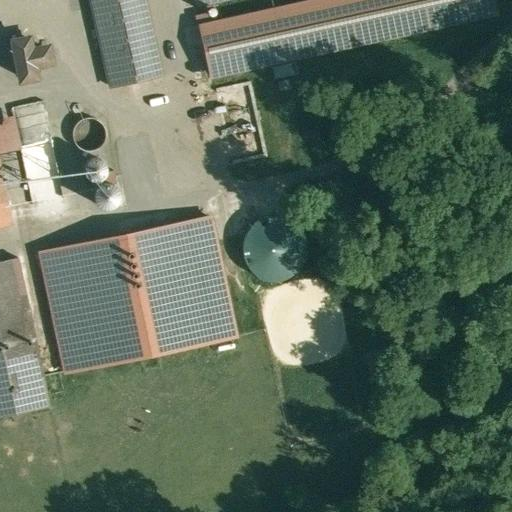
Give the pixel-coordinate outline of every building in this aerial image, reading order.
[(160,0),(91,0),(111,87),(177,72),(160,0)] [(495,14),(492,0),(313,0),(201,24),(212,75),(495,14)] [(26,38),(24,37),(22,37),(19,38),(17,39),(16,40),(14,42),(13,44),(13,46),(13,48),(14,50),(15,52),(17,54),(19,55),(22,55),(24,55),(27,54),(29,52),(30,51),(30,50),(31,48),(31,46),(31,44),(30,43),(30,41),(28,39),(26,38)] [(43,46),(41,46),(38,47),(36,48),(35,49),(33,51),(32,54),(32,56),(33,57),(34,60),(35,62),(37,63),(39,64),(42,64),(44,64),(46,63),(47,62),(49,60),(50,58),(50,55),(50,53),(49,50),(47,48),(45,47),(43,46)] [(30,62),(29,61),(26,61),(24,62),(22,63),(21,64),(19,66),(18,68),(18,70),(18,72),(19,75),(21,77),(22,78),(24,79),(26,79),(27,79),(29,79),(30,78),(32,77),(33,76),(34,75),(35,73),(36,70),(35,68),(34,65),(32,63),(30,62)] [(44,100),(15,107),(29,167),(44,163),(41,149),(55,146),(44,100)] [(346,109),(341,108),(337,107),(334,108),(331,109),(328,111),(325,113),(322,116),(321,118),(319,121),(318,124),(318,129),(318,133),(319,136),(321,140),(323,143),(326,145),(328,147),(331,148),(334,149),(340,150),(346,148),(349,147),(352,145),(354,143),(355,142),(357,139),(359,136),(360,133),(360,131),(360,127),(360,124),(359,121),(357,118),(356,116),(354,114),(352,112),(349,110),(346,109)] [(89,117),(86,118),(83,118),(80,120),(77,122),(76,124),(74,126),(73,129),(72,131),(72,135),(73,139),(74,141),(75,144),(77,146),(79,148),(82,150),(85,151),(89,151),(93,151),(95,150),(98,149),(101,147),(103,144),(104,143),(104,142),(105,140),(106,138),(106,134),(106,131),(105,129),(103,125),(101,123),(99,121),(96,119),(93,118),(89,117)] [(0,178),(0,226),(10,225),(6,204),(3,194),(0,178)] [(12,193),(3,194),(6,204),(14,202),(12,193)] [(287,218),(283,217),(279,216),(274,215),(268,216),(264,217),(260,219),(256,222),(253,224),(250,227),(247,232),(244,237),(243,241),(243,243),(242,246),(242,250),(243,254),(243,257),(244,260),(246,263),(248,267),(251,271),(254,274),(258,276),(264,279),(271,281),(276,281),(282,281),(286,279),(290,278),(294,275),(297,273),(300,270),(304,265),(306,260),(307,256),(308,252),(308,248),(308,244),(307,242),(307,239),(306,236),(305,234),(303,230),(299,226),(297,224),(294,222),(291,220),(287,218)] [(210,218),(42,253),(67,372),(235,337),(210,218)] [(0,416),(49,406),(17,258),(17,257),(0,260),(0,416)]
